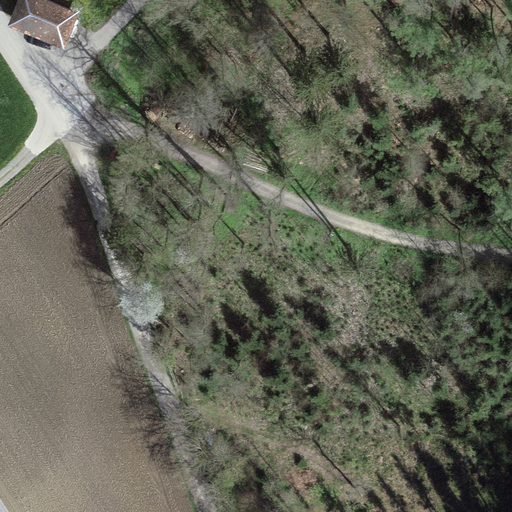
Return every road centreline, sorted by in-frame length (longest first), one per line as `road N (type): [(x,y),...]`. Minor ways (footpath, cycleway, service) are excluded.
road 1 (track): [(511,256),(360,226),(69,106),(0,179)]
road 2 (unclassified): [(0,28),(69,106),(208,511)]
road 3 (track): [(139,0),(47,89)]
